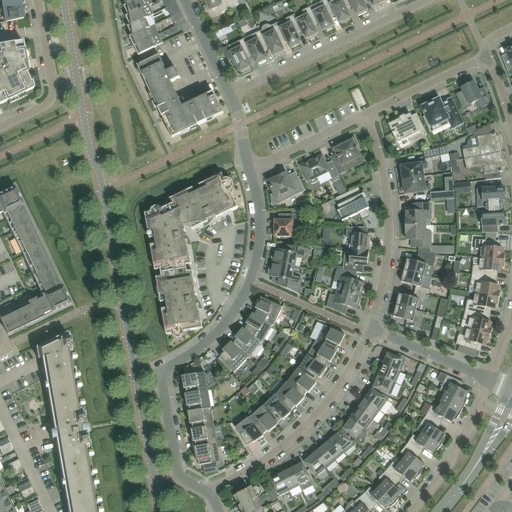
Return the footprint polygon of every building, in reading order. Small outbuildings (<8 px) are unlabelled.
[(19,0),(4,0),(2,0),(3,11),(21,8),(19,0)] [(124,6),(128,15),(128,16),(144,8),(144,9),(147,8),(143,0),(138,0),(127,5),(124,6)] [(162,0),(164,3),(167,9),(177,4),(175,0),(162,0)] [(217,7),(222,13),(230,9),(226,0),(203,0),(206,5),(206,6),(208,5),(210,10),(217,7)] [(238,0),(226,0),(230,9),(239,5),(238,0)] [(329,16),(335,13),(331,4),(328,0),(325,0),(319,3),(320,10),(314,12),(318,21),(323,31),(324,31),(325,32),(324,32),(324,33),(334,28),(333,28),(332,27),(334,26),(329,16)] [(335,13),(340,23),(341,23),(342,25),(350,20),(349,19),(350,18),(346,8),(351,5),(352,5),(349,0),(336,0),(336,2),(331,4),(335,13)] [(349,0),(352,5),(351,5),(356,15),(358,15),(358,16),(357,16),(358,17),(367,12),(366,12),(366,11),(367,10),(362,0),(349,0)] [(369,0),(373,7),(374,7),(375,8),(383,4),(383,3),(384,2),(382,0),(369,0)] [(177,4),(167,9),(169,14),(171,17),(175,16),(181,13),(179,9),(177,4)] [(303,18),(298,20),(297,20),(302,29),(301,29),(306,39),(307,39),(308,41),(317,37),(316,35),(317,34),(312,24),(318,21),(314,12),(312,7),(302,11),(303,18)] [(21,8),(3,11),(5,22),(23,19),(21,8)] [(126,17),(130,26),(146,19),(149,18),(144,9),(144,8),(128,16),(128,15),(126,17)] [(175,16),(171,17),(173,21),(183,16),(181,13),(175,16)] [(297,20),(298,20),(295,15),(286,19),(286,26),(281,28),(285,37),(290,47),(291,47),(292,48),(291,48),(291,49),(301,44),(300,44),(299,43),(300,42),(296,32),(301,29),(302,29),(297,20)] [(146,19),(130,26),(128,27),(132,36),(150,28),(146,19)] [(263,27),(262,31),(264,36),(268,45),(273,55),(274,55),(275,57),(283,53),(282,51),(284,50),(279,40),(285,37),(281,28),(278,23),(271,26),(267,25),(263,27)] [(132,36),(129,37),(134,46),(132,47),(152,38),(159,34),(157,30),(155,26),(150,28),(132,36)] [(222,30),(215,33),(217,38),(224,35),(222,30)] [(264,36),(262,31),(252,35),(245,39),(248,44),(247,45),(251,53),(256,63),(258,63),(258,64),(257,64),(258,65),(267,60),(266,60),(266,59),(267,58),(262,48),(268,45),(264,36)] [(152,38),(132,47),(133,47),(134,47),(138,55),(150,49),(151,50),(157,47),(156,47),(163,43),(159,34),(152,38)] [(246,56),(251,53),(247,45),(248,44),(245,39),(222,49),(228,62),(232,60),(232,61),(235,66),(237,65),(240,71),(241,71),(242,73),(250,69),(249,67),(250,66),(246,56)] [(22,53),(24,52),(22,41),(21,41),(0,45),(0,104),(8,101),(9,104),(9,105),(26,97),(26,96),(25,96),(24,93),(33,89),(32,81),(31,81),(31,82),(30,82),(29,81),(22,66),(21,62),(26,61),(25,60),(23,60),(22,53)] [(506,68),(508,73),(511,71),(511,48),(508,50),(506,51),(508,55),(502,58),(504,63),(506,68)] [(162,117),(172,138),(181,134),(179,131),(187,127),(189,130),(190,129),(189,126),(197,123),(198,126),(207,121),(206,118),(213,114),(215,117),(224,113),(215,96),(181,112),(167,83),(171,81),(171,83),(174,82),(180,78),(175,68),(175,69),(169,71),(163,74),(161,70),(165,68),(159,56),(154,58),(151,50),(150,49),(138,55),(139,56),(140,55),(140,56),(137,58),(140,65),(141,66),(145,74),(142,75),(150,91),(151,91),(154,99),(154,101),(157,99),(161,107),(158,109),(162,117)] [(491,104),(486,93),(483,89),(478,91),(474,82),(472,83),(471,82),(468,84),(467,86),(462,88),(464,92),(453,97),(454,97),(457,96),(463,108),(477,102),(480,109),(491,104)] [(426,117),(425,118),(431,132),(432,131),(430,128),(439,123),(441,127),(450,123),(453,129),(464,123),(452,99),(441,104),(439,99),(437,100),(438,101),(435,102),(434,102),(431,103),(429,102),(424,104),(423,107),(422,107),(426,117)] [(400,118),(400,119),(388,125),(397,144),(409,138),(411,144),(421,139),(418,132),(424,130),(417,114),(411,116),(410,114),(405,117),(405,116),(400,118)] [(491,125),(476,132),(479,147),(463,150),(464,159),(500,153),(499,147),(500,144),(499,137),(496,136),(496,133),(492,134),(491,125)] [(339,160),(332,163),(338,175),(354,167),(353,160),(361,157),(357,149),(358,149),(357,148),(356,146),(358,145),(354,138),(346,142),(347,143),(334,150),(339,160)] [(425,160),(441,156),(439,148),(423,152),(425,160)] [(483,166),(486,181),(501,179),(500,172),(503,172),(503,169),(505,167),(503,160),(501,159),(500,153),(464,159),(466,169),(483,166)] [(339,177),(338,175),(332,163),(332,162),(327,164),(322,155),(312,160),(313,162),(310,164),(310,163),(301,168),(308,182),(310,181),(311,184),(312,185),(318,182),(319,181),(317,178),(329,172),(333,180),(339,177)] [(426,163),(401,167),(402,173),(401,174),(401,178),(403,179),(403,180),(424,177),(422,169),(427,168),(426,163)] [(279,176),(280,177),(269,182),(271,186),(270,187),(271,189),(272,189),(274,194),(271,196),(273,206),(282,202),(280,199),(293,193),(294,196),(304,191),(295,173),(288,177),(286,173),(279,176)] [(178,202),(169,206),(178,227),(183,226),(190,225),(192,230),(203,225),(202,223),(207,221),(221,214),(221,216),(232,211),(230,206),(236,203),(230,191),(231,191),(232,189),(233,188),(234,185),(234,184),(232,181),(231,180),(229,179),(227,179),(225,179),(219,182),(216,177),(205,183),(208,188),(189,196),(187,191),(176,197),(178,202)] [(424,177),(403,180),(403,181),(402,183),(403,187),(404,188),(405,194),(430,190),(430,185),(425,186),(424,177)] [(455,195),(466,194),(465,183),(454,185),(455,195)] [(0,213),(2,213),(6,222),(22,254),(23,256),(38,288),(43,298),(36,301),(35,299),(34,299),(28,302),(29,306),(21,310),(19,306),(0,315),(0,318),(7,335),(13,332),(22,328),(43,317),(42,315),(50,312),(50,314),(71,304),(62,285),(60,286),(58,282),(53,273),(48,262),(44,254),(41,248),(40,245),(37,239),(33,231),(28,220),(24,211),(21,206),(23,205),(15,187),(0,193),(0,213)] [(483,201),(477,201),(478,208),(485,208),(503,207),(503,201),(505,201),(505,197),(506,196),(506,192),(505,191),(504,188),(498,188),(488,189),(482,189),(483,201)] [(454,191),(430,193),(431,201),(447,200),(455,199),(454,191)] [(370,217),(366,210),(369,209),(365,200),(367,199),(365,193),(352,199),(349,192),(336,199),(339,206),(338,206),(340,211),(338,212),(340,211),(344,220),(342,221),(342,222),(359,214),(362,220),(370,217)] [(405,225),(405,226),(426,226),(426,220),(431,220),(431,205),(414,205),(414,212),(412,213),(411,212),(407,212),(406,218),(406,219),(405,219),(405,225)] [(152,219),(146,220),(149,232),(154,231),(157,251),(152,252),(154,264),(159,263),(161,274),(187,269),(185,259),(190,258),(188,246),(187,246),(183,226),(178,227),(169,206),(162,209),(160,208),(159,207),(156,207),(155,207),(153,209),(152,210),(151,212),(151,213),(152,219)] [(482,214),(482,219),(483,233),(498,233),(498,226),(506,226),(506,224),(508,223),(507,220),(506,220),(506,218),(507,218),(507,215),(506,214),(506,213),(504,213),(503,207),(485,208),(486,214),(482,214)] [(297,215),(279,214),(279,221),(275,221),(275,229),(272,229),(272,235),(275,235),(275,237),(293,237),(293,224),(297,224),(297,215)] [(431,233),(426,233),(426,226),(405,226),(405,228),(405,233),(406,233),(406,235),(407,235),(407,240),(411,240),(412,239),(414,241),(414,248),(431,248),(431,233)] [(351,239),(351,249),(369,251),(370,241),(368,241),(369,236),(365,235),(366,228),(347,228),(346,238),(351,239)] [(476,251),(482,251),(481,259),(505,261),(505,254),(503,254),(504,250),(499,250),(496,251),(496,248),(496,241),(475,240),(475,249),(476,251)] [(272,259),(273,260),(273,262),(295,267),(297,258),(306,260),(308,249),(285,244),(284,251),(276,250),(275,252),(273,252),(272,259)] [(368,266),(368,262),(369,251),(351,249),(350,260),(344,259),(343,270),(353,272),(357,273),(362,274),(362,266),(368,266)] [(407,260),(404,271),(424,276),(427,265),(433,267),(436,255),(419,252),(417,262),(407,260)] [(473,267),(472,275),(493,278),(493,272),(495,269),(498,271),(502,271),(502,267),(504,268),(505,261),(481,259),(480,266),(475,265),(473,267)] [(293,277),(295,267),(273,262),(272,266),(270,266),(269,273),(270,274),(270,276),(283,279),(281,286),(277,284),(276,285),(299,295),(299,294),(302,279),(293,277)] [(169,315),(163,316),(165,328),(171,327),(172,334),(173,337),(174,338),(176,339),(178,339),(180,339),(182,338),(184,336),(184,335),(184,332),(197,330),(196,323),(202,322),(200,310),(198,310),(194,290),(196,290),(194,278),(189,279),(187,269),(161,274),(163,284),(158,284),(160,296),(165,295),(166,302),(169,315)] [(337,269),(334,282),(339,284),(338,290),(361,297),(364,284),(355,281),(351,280),(353,272),(343,270),(337,269)] [(404,271),(401,282),(416,286),(414,292),(427,295),(428,289),(431,278),(424,276),(404,271)] [(492,285),(493,278),(472,275),(470,284),(472,286),(477,287),(476,294),(499,298),(501,292),(499,292),(500,288),(495,287),(492,287),(492,285)] [(330,295),(327,307),(345,315),(346,315),(345,314),(345,315),(342,314),(344,305),(357,309),(361,297),(338,290),(336,296),(330,295)] [(399,294),(396,306),(416,311),(419,300),(425,301),(427,295),(414,292),(413,298),(399,294)] [(467,302),(465,310),(486,315),(487,308),(489,306),(491,308),(496,309),(496,305),(498,305),(499,298),(476,294),(475,301),(469,300),(467,302)] [(256,309),(254,314),(255,315),(273,326),(274,327),(274,326),(283,308),(261,298),(260,301),(257,300),(255,305),(257,306),(256,309)] [(442,299),(437,316),(444,318),(448,301),(442,299)] [(413,322),(416,311),(396,306),(393,317),(413,322)] [(470,322),(468,329),(491,335),(493,329),(491,329),(492,325),(488,324),(484,324),(484,321),(486,315),(465,310),(463,318),(465,321),(470,322)] [(243,328),(243,329),(262,343),(273,326),(253,314),(246,324),(248,325),(245,330),(243,328)] [(437,316),(434,329),(441,330),(444,318),(437,316)] [(316,341),(337,352),(335,351),(338,346),(340,347),(345,335),(324,326),(317,341),(316,341)] [(262,344),(262,343),(243,329),(235,338),(237,340),(234,344),(231,342),(249,359),(261,343),(262,344)] [(458,336),(456,344),(461,346),(458,352),(473,359),(474,357),(476,351),(478,344),(479,342),(482,344),(486,345),(487,341),(489,342),(491,335),(468,329),(466,336),(461,335),(458,336)] [(95,511),(93,500),(96,499),(93,485),(91,485),(89,471),(91,471),(88,457),(86,445),(88,445),(86,435),(84,435),(82,424),(84,424),(84,423),(82,414),(81,414),(77,388),(74,388),(72,374),(74,374),(72,360),(69,360),(67,346),(71,345),(69,338),(67,338),(66,333),(36,348),(38,359),(38,358),(41,358),(42,358),(41,350),(44,350),(71,511),(95,511)] [(326,367),(329,362),(331,363),(337,352),(316,341),(308,356),(307,355),(307,356),(327,369),(327,368),(326,367)] [(224,352),(220,357),(234,373),(248,359),(249,359),(231,342),(223,351),(224,352)] [(388,354),(386,358),(383,366),(400,373),(405,361),(388,354)] [(298,369),(297,370),(316,384),(315,383),(319,378),(320,379),(327,369),(307,356),(298,370),(298,369)] [(185,395),(208,391),(205,373),(190,375),(189,366),(184,369),(186,376),(182,377),(184,389),(186,389),(187,394),(185,395)] [(375,375),(378,377),(395,384),(400,373),(383,366),(382,369),(379,368),(378,369),(375,375)] [(287,383),(304,398),(305,398),(304,397),(307,392),(309,394),(316,384),(297,370),(287,383)] [(375,375),(373,381),(373,383),(375,384),(374,388),(375,388),(391,395),(395,384),(378,377),(375,375)] [(439,391),(445,394),(465,405),(467,400),(468,398),(467,398),(466,398),(469,393),(456,387),(459,382),(463,383),(447,376),(439,391)] [(275,395),(292,412),(291,411),(295,406),(297,408),(304,398),(287,383),(276,396),(275,395)] [(367,392),(362,398),(365,400),(378,410),(380,411),(387,401),(385,400),(373,391),(372,390),(370,394),(367,392)] [(188,412),(188,413),(211,409),(208,391),(185,395),(187,407),(189,407),(190,412),(188,412)] [(465,405),(445,394),(440,404),(460,415),(465,405)] [(278,425),(277,424),(282,419),(283,421),(292,412),(275,395),(263,407),(278,425)] [(358,410),(373,421),(380,411),(365,400),(358,410)] [(431,406),(426,416),(437,423),(440,417),(452,424),(455,419),(455,420),(456,420),(457,419),(460,415),(440,404),(437,409),(431,406)] [(250,417),(249,418),(263,437),(264,436),(263,435),(267,431),(269,433),(278,425),(263,407),(250,418),(250,417)] [(214,426),(211,409),(188,413),(190,425),(192,424),(193,430),(191,430),(191,431),(214,426)] [(348,417),(367,432),(370,433),(377,424),(373,421),(359,411),(358,410),(356,413),(353,411),(348,417)] [(426,429),(422,434),(441,446),(443,442),(444,440),(443,440),(445,435),(434,428),(437,423),(426,416),(420,425),(426,429)] [(344,422),(344,424),(346,426),(347,427),(344,430),(356,439),(357,441),(360,444),(361,444),(362,444),(363,444),(363,443),(364,443),(364,442),(367,432),(348,417),(344,422)] [(247,446),(252,442),(254,444),(263,437),(249,418),(235,428),(247,446)] [(194,448),(218,444),(214,426),(191,431),(193,442),(195,442),(196,448),(194,448)] [(330,436),(332,439),(344,453),(354,445),(342,431),(339,434),(337,432),(335,432),(330,436)] [(438,450),(441,446),(422,434),(419,439),(413,435),(407,444),(418,452),(421,447),(433,454),(436,450),(436,451),(438,450)] [(0,441),(0,448),(11,444),(8,438),(0,441)] [(332,439),(323,447),(335,461),(344,453),(332,439)] [(11,444),(0,448),(0,450),(2,455),(13,449),(11,444)] [(218,444),(194,448),(196,457),(196,460),(198,460),(200,466),(203,465),(205,474),(219,472),(219,470),(217,463),(221,462),(219,455),(219,453),(218,444)] [(406,457),(402,462),(420,476),(422,472),(423,470),(422,470),(425,466),(414,457),(418,452),(407,444),(400,453),(406,457)] [(371,446),(366,452),(369,455),(374,449),(371,446)] [(323,447),(314,455),(326,469),(335,461),(323,447)] [(364,460),(369,455),(366,452),(361,457),(364,460)] [(305,463),(317,477),(326,469),(314,455),(305,463)] [(7,465),(10,471),(21,466),(18,460),(7,465)] [(393,463),(386,471),(396,480),(400,475),(411,483),(414,480),(414,481),(416,480),(420,476),(402,462),(398,467),(393,463)] [(292,469),(300,486),(303,491),(314,486),(303,464),(292,469)] [(13,477),(24,471),(21,466),(10,471),(13,477)] [(351,468),(346,473),(349,477),(354,472),(351,468)] [(292,469),(281,475),(289,491),(300,486),(292,469)] [(378,479),(383,484),(379,488),(395,504),(398,500),(399,498),(398,498),(402,494),(392,484),(396,480),(386,471),(378,479)] [(349,477),(346,473),(340,478),(343,482),(349,477)] [(281,475),(274,478),(270,480),(278,497),(289,491),(281,475)] [(18,487),(20,493),(32,488),(29,482),(18,487)] [(236,500),(239,507),(258,498),(257,497),(260,495),(261,493),(261,490),(259,488),(256,487),(254,488),(253,488),(251,483),(242,488),(244,492),(234,496),(235,497),(236,496),(237,499),(236,500)] [(32,488),(20,493),(23,499),(34,493),(32,488)] [(329,488),(323,493),(326,496),(332,492),(329,488)] [(370,488),(362,496),(372,505),(376,501),(386,510),(389,507),(390,507),(389,507),(390,508),(392,507),(395,504),(379,488),(375,492),(370,488)] [(0,502),(9,498),(5,489),(0,491),(0,502)] [(321,501),(326,496),(323,493),(318,498),(321,501)] [(362,496),(354,503),(353,501),(348,505),(354,511),(369,511),(367,509),(372,505),(362,496)] [(0,511),(4,511),(14,508),(9,498),(0,502),(0,511)] [(242,509),(241,510),(241,511),(254,511),(262,508),(258,498),(239,507),(240,507),(241,506),(242,509)] [(26,506),(29,511),(41,506),(38,500),(26,506)]
